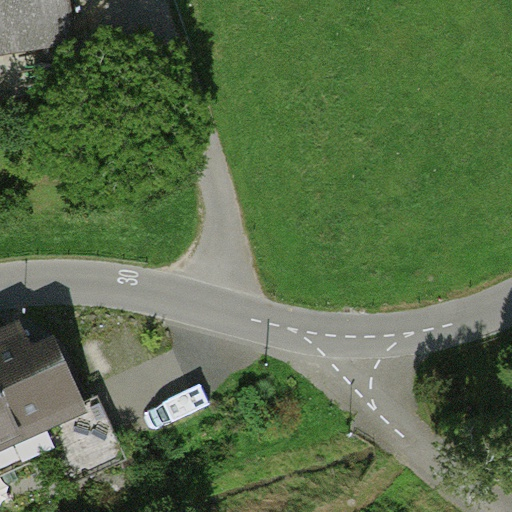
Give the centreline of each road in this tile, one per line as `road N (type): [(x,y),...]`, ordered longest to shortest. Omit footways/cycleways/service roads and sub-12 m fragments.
road 1 (residential): [(344,340),(113,286),(0,289)]
road 2 (residential): [(344,340),(360,395),(499,511)]
road 3 (residential): [(511,298),(442,325),(344,340)]
